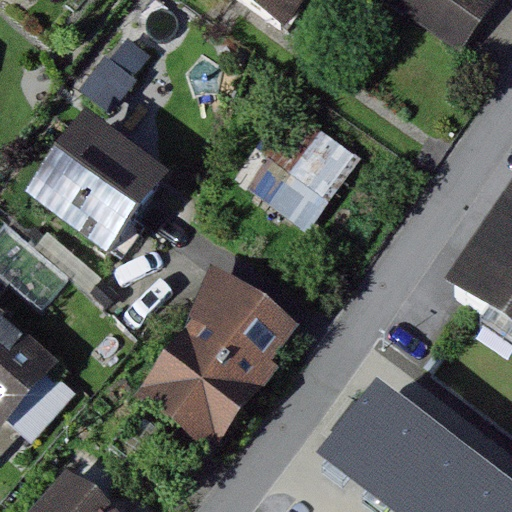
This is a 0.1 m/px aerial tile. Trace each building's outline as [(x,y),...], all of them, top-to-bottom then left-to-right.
[(226,0),(288,44),(319,0),(226,0)] [(375,0),(459,60),(502,0),(375,0)] [(252,190),(312,236),(368,163),(308,118),(252,190)] [(28,208),(113,272),(171,196),(87,132),(28,208)] [(511,226),(454,310),(511,350),(511,226)] [(228,290),(141,417),(217,468),(303,341),(228,290)] [(0,450),(1,451),(60,378),(0,329),(0,450)] [(321,451),(402,511),(511,511),(511,490),(371,385),(321,451)] [(63,511),(99,511),(79,494),(63,511)] [(315,511),(301,499),(289,511),(315,511)]
